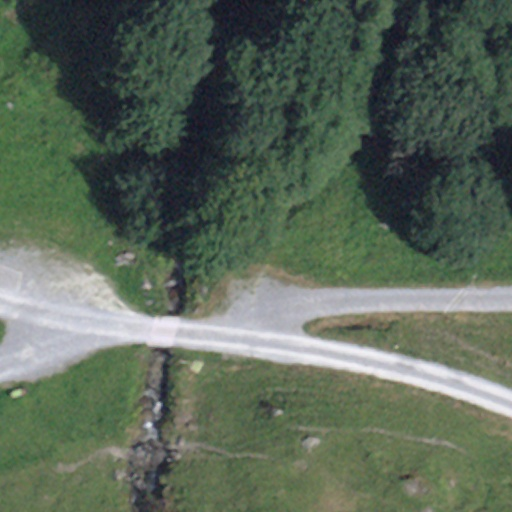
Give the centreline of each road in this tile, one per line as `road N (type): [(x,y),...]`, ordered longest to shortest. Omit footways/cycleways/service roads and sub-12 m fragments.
road 1 (track): [(511,401),(388,358),(245,331)]
road 2 (track): [(511,298),(323,304),(274,311),(245,331)]
road 3 (track): [(245,331),(184,340),(86,329)]
